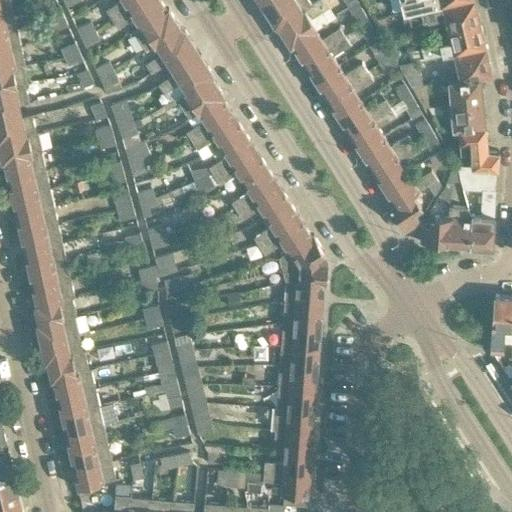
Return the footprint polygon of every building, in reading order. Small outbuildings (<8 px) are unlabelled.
[(0,0),(0,10),(12,7),(14,7),(12,0),(0,0)] [(137,0),(116,0),(106,7),(112,16),(137,0)] [(137,0),(112,16),(118,26),(134,15),(140,24),(166,7),(161,0),(137,0)] [(279,25),(313,4),(310,0),(264,0),(261,2),(275,23),(279,25)] [(323,0),(318,0),(313,4),(279,25),(279,26),(291,44),(318,26),(312,16),(328,6),(323,0)] [(453,0),(389,0),(392,11),(403,8),(404,12),(409,11),(453,0)] [(449,26),(480,18),(475,0),(453,0),(409,11),(411,22),(446,14),(449,26)] [(361,6),(351,12),(359,26),(369,19),(361,6)] [(0,28),(6,27),(18,25),(14,7),(12,7),(0,10),(0,28)] [(166,7),(140,24),(134,28),(146,48),(157,41),(181,26),(169,7),(167,8),(166,7)] [(49,23),(64,17),(60,8),(45,14),(49,23)] [(54,32),(68,26),(64,17),(49,23),(54,32)] [(387,17),(374,20),(380,31),(390,28),(387,17)] [(422,48),(408,50),(411,60),(418,58),(455,50),(486,44),(480,18),(449,26),(452,37),(421,44),(422,48)] [(367,39),(377,33),(369,19),(359,26),(367,39)] [(91,22),(77,28),(81,38),(95,31),(91,22)] [(0,47),(20,43),(22,42),(18,25),(6,27),(0,28),(0,47)] [(170,61),(172,65),(198,49),(185,28),(181,26),(157,41),(164,52),(147,63),(153,72),(170,61)] [(293,43),(304,61),(345,34),(339,26),(323,37),(317,28),(319,27),(318,26),(291,44),(293,43)] [(95,31),(81,38),(85,47),(100,40),(95,31)] [(304,61),(316,78),(339,63),(333,54),(350,43),(345,34),(304,61)] [(379,40),(369,46),(379,63),(393,54),(384,37),(379,40)] [(0,66),(14,63),(26,60),(22,42),(20,43),(0,47),(0,66)] [(65,58),(80,52),(76,43),(61,49),(65,58)] [(461,77),(480,75),(492,72),(486,44),(455,50),(461,77)] [(212,71),(198,49),(172,65),(177,72),(160,83),(166,92),(183,81),(188,89),(212,73),(212,71)] [(69,67),(84,61),(80,52),(65,58),(69,67)] [(399,63),(393,54),(379,63),(385,72),(399,64),(399,63)] [(399,63),(399,64),(410,84),(423,82),(418,58),(411,60),(399,63)] [(0,85),(26,79),(29,79),(25,64),(27,64),(26,60),(14,63),(0,66),(0,85)] [(110,62),(95,68),(99,77),(114,71),(110,62)] [(316,78),(327,96),(368,70),(362,62),(345,73),(339,63),(316,78)] [(94,84),(88,69),(78,73),(82,82),(68,85),(69,92),(85,89),(85,88),(94,84)] [(327,96),(338,114),(362,99),(356,89),(373,78),(368,70),(327,96)] [(106,93),(121,87),(114,71),(99,77),(106,93)] [(177,96),(162,104),(165,109),(180,100),(191,117),(201,110),(223,96),(223,95),(224,94),(212,75),(212,73),(188,89),(177,96)] [(451,103),(482,99),(480,75),(461,77),(448,79),(451,103)] [(0,113),(32,106),(31,102),(27,82),(29,82),(29,79),(26,79),(0,85),(0,113)] [(394,87),(401,100),(411,94),(404,81),(394,87)] [(410,84),(423,106),(430,106),(428,82),(423,82),(410,84)] [(411,94),(401,100),(406,108),(412,118),(422,112),(411,94)] [(234,113),(223,96),(201,110),(206,119),(190,130),(195,138),(234,113)] [(338,114),(350,132),(391,106),(385,97),(368,108),(362,99),(338,114)] [(110,116),(103,99),(91,105),(98,120),(110,116)] [(118,125),(134,120),(127,99),(111,104),(118,125)] [(453,130),(485,127),(482,99),(451,103),(453,127),(453,130)] [(442,104),(430,106),(423,106),(425,109),(428,107),(434,116),(444,115),(442,104)] [(0,113),(0,140),(38,133),(33,111),(32,106),(0,113)] [(350,132),(361,150),(385,135),(379,125),(396,114),(391,106),(350,132)] [(245,130),(234,113),(195,138),(200,147),(217,136),(223,145),(245,130)] [(415,124),(422,136),(432,130),(425,118),(415,124)] [(134,120),(118,125),(126,147),(140,141),(134,120)] [(111,122),(96,126),(99,138),(115,134),(111,122)] [(471,165),(456,164),(458,168),(460,175),(497,175),(499,150),(487,149),(487,148),(486,142),(486,137),(485,132),(485,128),(460,130),(462,151),(469,150),(471,165)] [(228,154),(211,165),(217,173),(256,148),(245,130),(223,145),(228,154)] [(431,151),(441,145),(432,130),(422,136),(431,151)] [(4,159),(42,150),(45,150),(41,132),(38,133),(0,140),(0,149),(2,159),(4,159)] [(361,150),(373,168),(414,141),(408,133),(391,144),(385,135),(361,150)] [(102,148),(117,144),(115,134),(99,138),(102,148)] [(129,157),(131,164),(146,160),(153,157),(145,139),(140,141),(126,147),(129,157)] [(373,168),(384,185),(407,171),(401,161),(419,150),(414,141),(373,168)] [(267,165),(256,148),(217,173),(222,181),(239,171),(245,179),(267,165)] [(8,177),(31,171),(46,168),(42,150),(4,159),(8,177)] [(435,168),(450,160),(444,150),(429,158),(435,168)] [(109,174),(124,170),(121,159),(106,163),(109,174)] [(149,169),(146,160),(131,164),(133,173),(149,169)] [(233,199),(239,208),(278,182),(267,165),(245,179),(250,188),(233,199)] [(12,194),(50,185),(46,168),(31,171),(8,177),(12,194)] [(451,170),(447,183),(451,184),(461,181),(463,188),(464,188),(460,175),(458,168),(451,170)] [(112,184),(127,180),(124,170),(109,174),(112,184)] [(436,177),(432,171),(414,182),(407,171),(384,185),(395,203),(390,206),(391,207),(414,191),(427,184),(436,177)] [(484,245),(493,246),(497,175),(460,175),(464,188),(482,188),(481,213),(472,212),(469,244),(469,248),(484,249),(484,245)] [(436,177),(427,184),(434,196),(442,185),(436,177)] [(82,179),(74,181),(76,190),(84,188),(82,179)] [(289,199),(278,182),(239,208),(244,216),(261,205),(266,214),(289,199)] [(16,212),(31,208),(54,203),(50,185),(12,194),(16,212)] [(452,189),(446,185),(442,191),(450,202),(451,202),(452,189)] [(138,191),(141,201),(156,196),(154,186),(138,191)] [(422,204),(414,191),(391,207),(405,229),(420,220),(415,213),(417,212),(415,209),(422,204)] [(141,201),(145,216),(160,212),(160,209),(173,204),(168,192),(156,196),(141,201)] [(131,195),(116,200),(118,210),(134,206),(131,195)] [(272,223),(255,234),(260,242),(300,216),(289,199),(266,214),(272,223)] [(20,230),(31,227),(58,221),(54,203),(31,208),(16,212),(20,230)] [(121,220),(137,216),(134,206),(118,210),(121,220)] [(449,215),(447,243),(469,244),(472,212),(471,212),(469,208),(450,206),(449,215)] [(421,241),(447,243),(449,215),(436,214),(435,223),(430,223),(430,224),(422,223),(421,241)] [(282,240),(288,249),(311,234),(300,216),(260,242),(266,251),(282,240)] [(24,247),(31,246),(62,238),(58,221),(31,227),(20,230),(24,247)] [(163,223),(148,227),(151,238),(166,234),(163,223)] [(128,245),(143,241),(141,231),(125,235),(128,245)] [(312,235),(311,234),(288,249),(279,255),(282,266),(328,257),(328,256),(314,233),(312,235)] [(166,234),(151,238),(154,248),(169,244),(166,234)] [(28,265),(31,264),(66,256),(62,238),(31,246),(24,247),(28,265)] [(120,239),(102,242),(103,250),(121,247),(120,239)] [(133,263),(148,258),(143,241),(128,245),(133,263)] [(156,256),(158,264),(161,276),(178,270),(173,252),(156,256)] [(32,283),(70,274),(66,256),(31,264),(28,265),(32,283)] [(282,266),(286,279),(296,281),(324,283),(326,283),(328,257),(282,266)] [(142,281),(158,277),(161,276),(158,264),(150,266),(139,269),(142,281)] [(178,275),(181,288),(195,284),(192,272),(178,275)] [(32,283),(36,300),(71,292),(74,291),(70,274),(32,283)] [(165,279),(166,285),(168,291),(181,288),(178,275),(165,279)] [(158,277),(142,281),(145,290),(157,287),(160,286),(158,277)] [(322,305),(324,283),(296,281),(286,279),(284,302),(322,305)] [(71,292),(36,300),(37,303),(35,304),(39,321),(73,313),(76,312),(71,292)] [(240,293),(227,295),(229,305),(241,303),(240,293)] [(511,295),(495,294),(491,348),(494,352),(494,353),(503,353),(504,328),(511,328),(511,295)] [(182,301),(185,313),(198,310),(196,298),(182,301)] [(182,301),(169,305),(171,316),(185,313),(182,301)] [(320,326),(322,305),(284,302),(283,323),(320,326)] [(146,318),(161,314),(159,304),(143,308),(146,318)] [(37,322),(41,341),(78,333),(73,313),(39,321),(39,322),(37,322)] [(148,327),(164,324),(161,314),(146,318),(148,327)] [(172,320),(175,331),(191,328),(188,316),(172,320)] [(283,323),(281,344),(319,347),(320,326),(283,323)] [(48,360),(48,361),(82,352),(78,333),(41,341),(45,360),(48,360)] [(276,335),(259,336),(259,344),(277,343),(276,335)] [(193,338),(177,341),(180,353),(196,349),(193,338)] [(155,355),(170,351),(168,340),(152,344),(155,355)] [(317,368),(319,347),(281,344),(280,365),(317,368)] [(196,349),(180,353),(183,363),(198,359),(196,349)] [(159,373),(175,369),(170,351),(155,355),(159,373)] [(54,377),(54,378),(89,370),(85,352),(82,352),(48,361),(52,377),(54,377)] [(188,386),(204,382),(199,365),(184,368),(188,386)] [(280,365),(278,386),(316,389),(317,368),(280,365)] [(92,369),(89,370),(54,378),(58,396),(96,387),(92,369)] [(163,390),(179,386),(175,369),(159,373),(163,390)] [(243,383),(254,384),(255,384),(256,377),(244,376),(243,383)] [(193,405),(208,401),(204,382),(188,386),(193,405)] [(157,383),(145,386),(146,388),(147,393),(159,391),(157,384),(157,383)] [(170,408),(183,405),(179,386),(163,390),(159,391),(147,393),(149,401),(168,397),(170,408)] [(314,410),(316,389),(278,386),(276,407),(314,410)] [(58,396),(62,414),(100,405),(96,387),(58,396)] [(197,424),(213,420),(208,401),(193,405),(197,424)] [(100,405),(62,414),(66,432),(104,423),(118,420),(115,405),(114,402),(100,405)] [(273,407),(272,428),(275,428),(313,431),(314,410),(276,407),(273,407)] [(172,428),(188,425),(185,414),(161,420),(164,430),(172,428)] [(213,420),(197,424),(200,434),(215,430),(213,420)] [(66,432),(70,450),(108,441),(104,423),(66,432)] [(0,449),(8,448),(3,424),(0,424),(0,449)] [(175,438),(190,434),(188,425),(172,428),(175,438)] [(311,452),(313,431),(275,428),(273,449),(283,450),(311,452)] [(70,450),(75,468),(112,459),(108,441),(70,450)] [(0,449),(0,475),(14,472),(8,448),(0,449)] [(310,473),(311,452),(283,450),(282,461),(266,460),(266,470),(310,473)] [(191,451),(177,454),(179,466),(194,462),(193,461),(191,451)] [(226,452),(211,451),(210,451),(209,461),(225,462),(226,452)] [(179,466),(177,454),(163,457),(165,469),(179,466)] [(116,477),(112,459),(75,468),(78,486),(80,494),(89,492),(87,484),(116,477)] [(141,462),(131,464),(134,480),(144,477),(141,462)] [(226,486),(228,470),(218,469),(216,485),(226,486)] [(228,470),(227,486),(237,486),(239,470),(228,470)] [(310,473),(266,470),(266,473),(265,480),(281,481),(280,492),(285,493),(284,503),(285,503),(307,505),(310,473)] [(247,471),(246,487),(246,490),(249,490),(249,491),(262,492),(262,483),(265,483),(265,480),(266,473),(247,471)] [(0,511),(23,511),(14,472),(0,475),(0,511)] [(116,482),(115,495),(129,496),(129,494),(130,483),(116,482)] [(90,492),(89,492),(80,494),(84,511),(94,509),(90,492)] [(129,496),(127,511),(149,511),(151,498),(133,496),(133,494),(129,494),(129,496)] [(127,511),(129,496),(115,495),(114,510),(103,509),(102,511),(127,511)] [(149,511),(171,511),(173,499),(151,498),(149,511)] [(195,501),(194,501),(173,499),(171,511),(196,511),(194,511),(195,501)] [(203,511),(224,511),(225,503),(206,501),(204,501),(203,511)] [(269,506),(268,511),(284,511),(285,503),(284,503),(269,502),(269,506)] [(246,511),(247,505),(225,503),(224,511),(246,511)]
